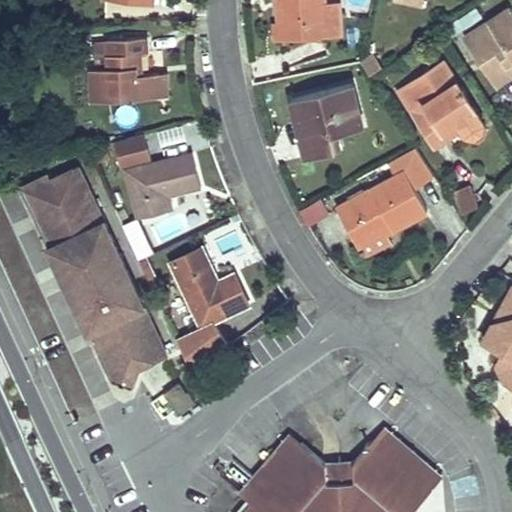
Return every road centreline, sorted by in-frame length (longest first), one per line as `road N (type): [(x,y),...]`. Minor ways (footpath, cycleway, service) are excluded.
road 1 (residential): [(219,0),(229,85),(252,165),(307,266),(352,318),(396,349)]
road 2 (secondary): [(89,511),(0,322)]
road 3 (residential): [(396,349),(467,421),(497,476),(502,511)]
road 4 (residential): [(396,349),(511,211)]
